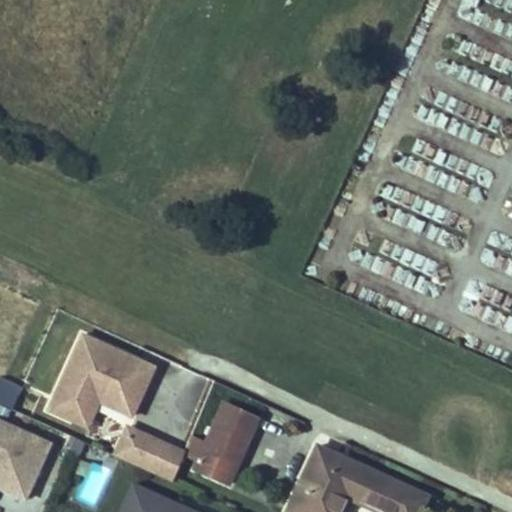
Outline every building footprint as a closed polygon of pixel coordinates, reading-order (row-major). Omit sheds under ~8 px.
[(50,409),(68,417),(80,391),(98,399),(131,414),(140,394),(134,392),(137,383),(128,379),(136,361),(83,336),(50,409)] [(134,392),(140,394),(152,367),(136,361),(128,379),(137,383),(134,392)] [(0,402),(15,406),(21,385),(0,378),(0,402)] [(86,425),(98,399),(80,391),(68,417),(86,425)] [(191,437),(184,453),(197,459),(193,468),(230,484),(258,418),(222,402),(205,442),(191,437)] [(50,444),(0,420),(0,487),(25,499),(50,444)] [(142,446),(146,436),(127,428),(123,437),(142,446)] [(171,480),(183,453),(146,436),(142,446),(123,437),(116,455),(171,480)] [(318,445),(287,510),(290,511),(344,511),(349,502),(371,511),(420,511),(428,496),(318,445)] [(194,511),(132,484),(119,511),(194,511)]
